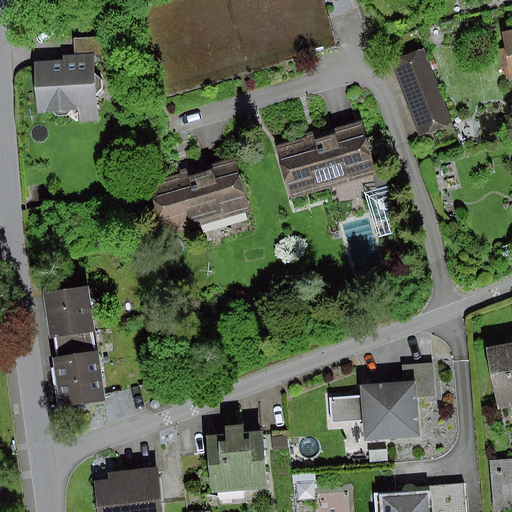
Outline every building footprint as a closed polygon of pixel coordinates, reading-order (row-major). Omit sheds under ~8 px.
[(109,37),(72,38),(72,54),(109,53),(109,37)] [(424,52),(392,64),(419,136),(451,124),(424,52)] [(64,64),(35,65),(36,113),(51,113),(55,117),(66,117),(69,111),(77,111),(78,125),(97,124),(95,93),(102,89),(101,79),(94,75),(93,56),(64,57),(64,64)] [(362,125),(277,152),(293,204),(378,177),(362,125)] [(231,159),(147,183),(161,232),(245,207),(231,159)] [(86,285),(39,292),(46,338),(52,338),(93,332),(86,285)] [(93,332),(52,338),(55,358),(96,352),(95,342),(93,332)] [(511,344),(487,349),(496,406),(511,403),(511,344)] [(55,358),(50,358),(57,409),(104,402),(96,352),(55,358)] [(401,366),(402,382),(415,381),(417,398),(434,397),(432,364),(401,366)] [(402,382),(358,385),(359,397),(329,399),(331,422),(360,420),(361,443),(420,439),(417,398),(415,381),(402,382)] [(222,435),(203,437),(209,495),(266,489),(260,431),(240,433),(239,426),(221,428),(222,435)] [(511,460),(490,462),(492,507),(511,505),(511,460)] [(108,480),(92,482),(95,511),(160,511),(155,467),(107,472),(108,480)] [(314,483),(297,484),(298,500),(315,498),(314,483)] [(428,486),(428,492),(429,511),(465,511),(464,484),(428,486)] [(429,511),(428,492),(380,496),(380,511),(429,511)]
